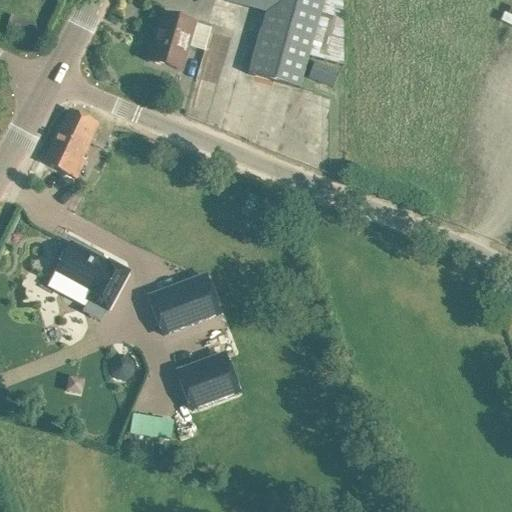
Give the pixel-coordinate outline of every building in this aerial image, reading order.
[(305,70),(308,58),(343,68),(341,0),(218,0),(266,14),(248,75),(299,90),(305,70)] [(12,15),(6,29),(33,40),(39,26),(12,15)] [(148,63),(182,72),(195,25),(162,15),(148,63)] [(314,64),(309,79),(333,89),(339,74),(314,64)] [(70,111),(44,164),(76,180),(85,161),(82,159),(99,125),(70,111)] [(70,244),(55,272),(93,293),(88,302),(107,312),(120,288),(128,274),(109,263),(108,265),(70,244)] [(220,316),(206,279),(149,300),(164,337),(220,316)] [(224,356),(178,374),(192,411),(238,394),(224,356)]
